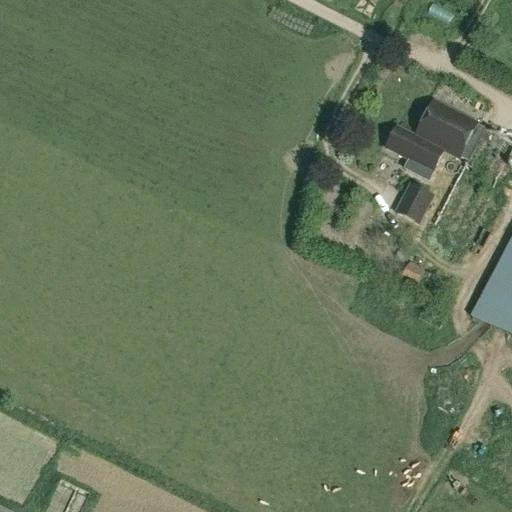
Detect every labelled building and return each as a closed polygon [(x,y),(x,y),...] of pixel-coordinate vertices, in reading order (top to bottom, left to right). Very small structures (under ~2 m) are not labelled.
[(436,109),(419,142),(418,143),(398,133),(387,152),(404,160),(396,177),(414,185),(417,179),(413,177),(418,168),(421,169),(423,163),(435,168),(443,150),(456,157),(467,162),(434,227),(465,243),(511,151),(511,146),(471,126),(436,109)] [(420,227),(435,198),(411,185),(396,215),(420,227)] [(511,341),(511,241),(471,319),(511,341)] [(404,260),(397,277),(433,292),(440,276),(404,260)] [(414,316),(434,326),(440,314),(421,304),(414,316)]
